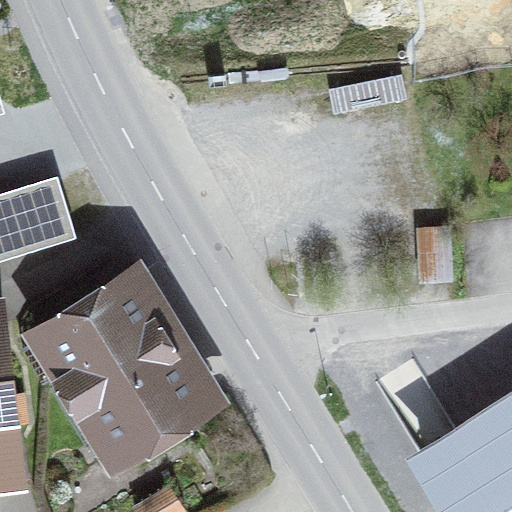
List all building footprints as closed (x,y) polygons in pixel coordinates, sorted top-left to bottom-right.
[(56,178),(0,194),(0,262),(75,239),(56,178)] [(128,279),(21,345),(41,379),(47,375),(89,443),(94,440),(100,449),(196,391),(128,279)] [(0,424),(16,423),(4,322),(0,322),(0,424)] [(511,511),(511,407),(425,462),(456,511),(511,511)] [(139,511),(180,511),(184,510),(168,483),(134,503),(139,511)] [(88,511),(120,511),(116,496),(86,505),(88,511)]
